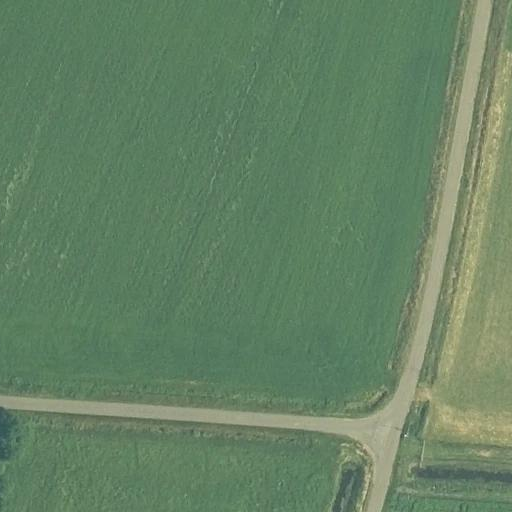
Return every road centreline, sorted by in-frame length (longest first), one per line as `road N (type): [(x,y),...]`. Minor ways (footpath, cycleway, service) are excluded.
road 1 (unclassified): [(393,431),(424,321),(482,0)]
road 2 (unclassified): [(393,431),(0,406)]
